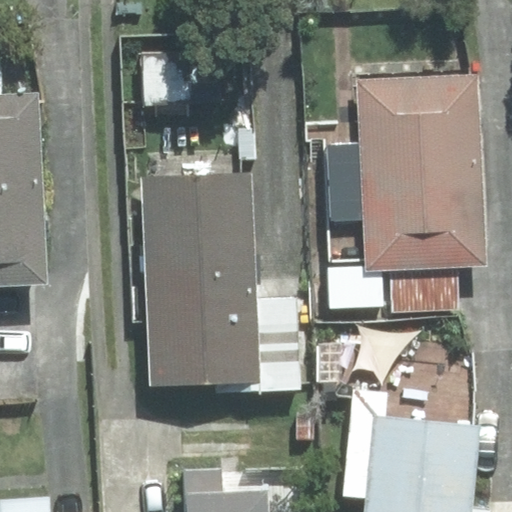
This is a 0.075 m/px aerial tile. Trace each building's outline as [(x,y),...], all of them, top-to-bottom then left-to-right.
[(470,80),(348,82),(352,274),(473,272),(470,80)] [(26,100),(0,100),(0,288),(33,286),(26,100)] [(246,177),(137,182),(137,385),(251,386),(246,177)] [(461,511),(470,431),(364,419),(353,511),(461,511)] [(257,511),(257,497),(167,501),(167,511),(257,511)] [(42,511),(42,501),(0,501),(0,511),(42,511)]
